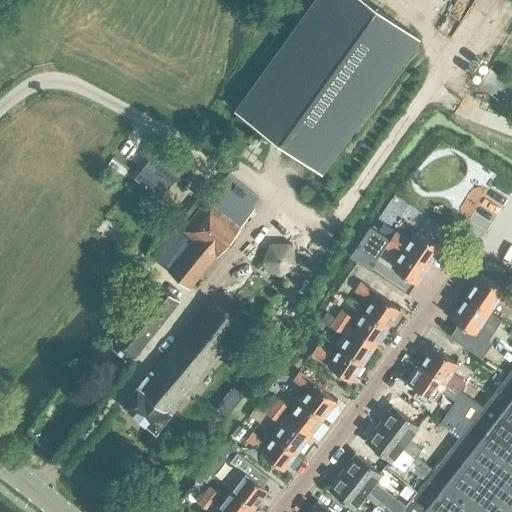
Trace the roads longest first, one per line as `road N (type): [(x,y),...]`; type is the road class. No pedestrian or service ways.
road 1 (residential): [(284,511),(494,205)]
road 2 (track): [(322,226),(333,223),(489,0)]
